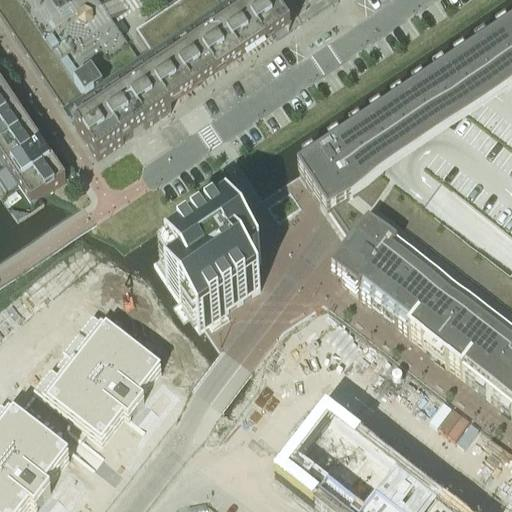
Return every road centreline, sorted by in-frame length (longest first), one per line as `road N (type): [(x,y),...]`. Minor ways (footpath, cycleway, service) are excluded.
road 1 (residential): [(416,0),(152,176)]
road 2 (unknown): [(122,480),(108,456),(18,387)]
road 3 (unknown): [(171,427),(66,343)]
